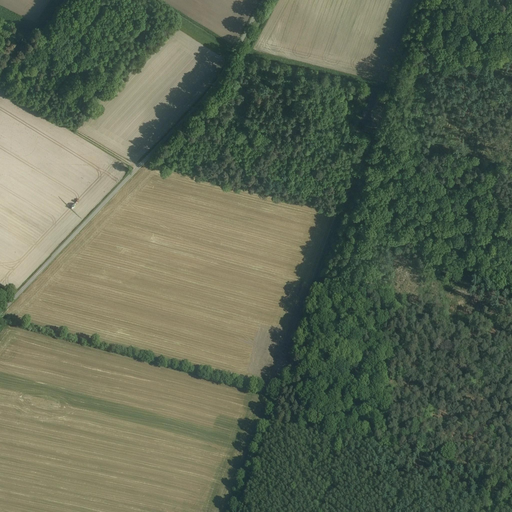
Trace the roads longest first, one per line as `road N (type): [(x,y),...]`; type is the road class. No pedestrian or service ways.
road 1 (unclassified): [(0,309),(211,82),(260,0)]
road 2 (track): [(429,0),(324,283)]
road 3 (track): [(511,475),(272,424)]
road 4 (track): [(241,511),(324,283)]
road 5 (track): [(511,327),(324,283)]
road 6 (track): [(136,164),(0,80)]
road 7 (track): [(511,163),(379,133)]
road 8 (track): [(222,65),(350,101)]
